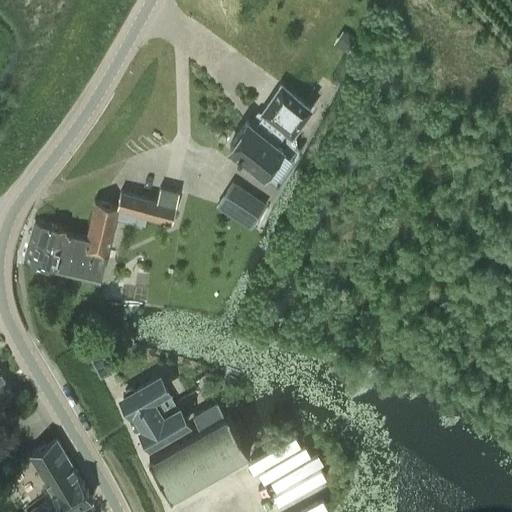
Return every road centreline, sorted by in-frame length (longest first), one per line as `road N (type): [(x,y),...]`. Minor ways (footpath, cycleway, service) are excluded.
road 1 (tertiary): [(0,248),(20,200),(149,0)]
road 2 (tertiary): [(116,511),(17,341),(0,286)]
